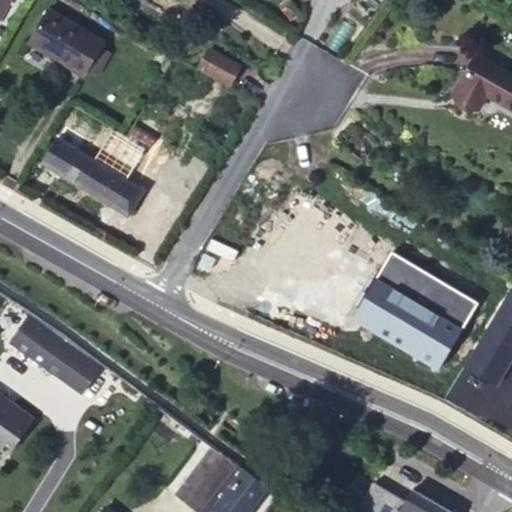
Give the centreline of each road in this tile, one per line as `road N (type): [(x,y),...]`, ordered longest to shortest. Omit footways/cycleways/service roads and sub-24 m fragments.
road 1 (secondary): [(506,475),(415,422),(155,306)]
road 2 (residential): [(155,306),(278,80)]
road 3 (secondary): [(155,306),(0,214)]
road 4 (unknown): [(40,511),(99,404)]
